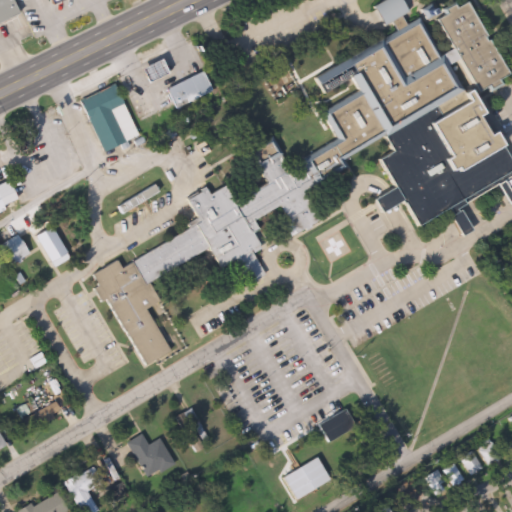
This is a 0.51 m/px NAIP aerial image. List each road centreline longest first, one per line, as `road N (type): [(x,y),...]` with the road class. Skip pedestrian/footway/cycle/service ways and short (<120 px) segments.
road 1 (residential): [(0,480),(308,297)]
road 2 (trunk): [(0,99),(196,0)]
road 3 (residential): [(325,511),(511,399)]
road 4 (residential): [(308,297),(407,461)]
road 5 (residential): [(53,74),(93,171),(94,234)]
